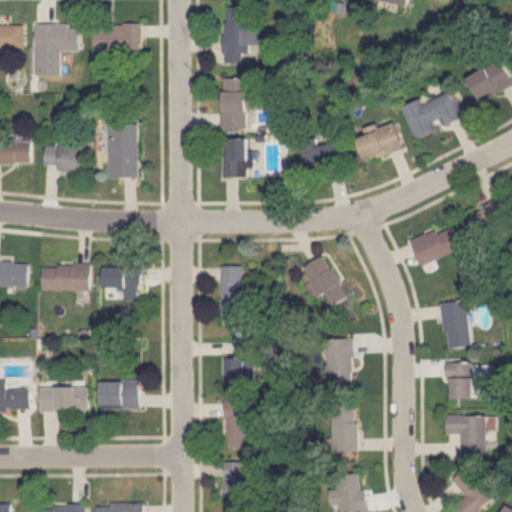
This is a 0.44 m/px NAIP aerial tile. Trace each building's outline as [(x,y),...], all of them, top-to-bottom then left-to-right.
[(259,29),(250,29),(250,6),(225,6),(225,62),(245,62),(245,54),(259,54),(259,29)] [(101,26),(114,26),(114,22),(148,21),(148,46),(102,47),(101,26)] [(35,22),(67,22),(67,26),(80,26),(80,50),(63,50),(64,77),(35,77),(35,22)] [(0,25),(25,25),(25,47),(0,47),(0,25)] [(484,100),(511,85),(511,75),(503,59),(471,76),(484,100)] [(223,128),(250,128),(250,91),(248,91),(248,77),(223,78),(223,128)] [(418,138),(439,130),(435,120),(444,117),(447,124),(465,117),(454,91),(423,103),(422,99),(405,106),(418,138)] [(367,159),(405,148),(398,122),(360,133),(367,159)] [(108,123),(137,123),(138,176),(108,176),(108,123)] [(0,138),(31,138),(31,162),(0,162),(0,138)] [(225,138),(225,176),(250,176),(250,138),(225,138)] [(303,147),(310,177),(347,169),(340,138),(303,147)] [(45,146),(61,147),(61,144),(84,146),(82,169),(59,168),(59,163),(44,162),(45,146)] [(500,232),(502,237),(511,233),(511,214),(505,198),(462,217),(473,243),(500,232)] [(461,245),(422,263),(410,238),(426,231),(426,233),(436,228),(438,233),(452,226),(461,245)] [(328,254),(305,266),(325,309),(349,298),(328,254)] [(0,260),(29,262),(27,286),(0,284),(0,260)] [(42,266),(57,266),(57,263),(74,263),(74,262),(91,262),(90,290),(41,288),(42,266)] [(221,264),(243,263),(243,314),(221,314),(221,264)] [(103,264),(102,285),(140,287),(141,266),(103,264)] [(449,329),(451,345),(474,343),(469,298),(442,300),(445,329),(449,329)] [(355,337),(329,339),(331,387),(357,385),(355,337)] [(223,356),(235,356),(236,340),(251,340),(250,384),(223,384),(223,356)] [(450,396),(483,396),(483,362),(450,362),(450,396)] [(0,378),(0,406),(28,406),(28,388),(7,388),(7,378),(0,378)] [(99,380),(139,379),(140,406),(100,407),(99,380)] [(38,386),(88,386),(88,409),(39,410),(38,386)] [(225,399),(253,398),(253,445),(230,445),(230,418),(225,418),(225,399)] [(334,451),(358,451),(358,405),(334,405),(334,451)] [(464,453),(490,453),(490,414),(448,414),(448,433),(464,433),(464,453)] [(226,460),(245,459),(246,492),(226,492),(226,460)] [(470,495),(461,502),(470,511),(478,511),(501,492),(475,462),(456,478),(470,495)] [(332,489),(334,511),(352,511),(369,510),(364,472),(338,476),(339,488),(332,489)] [(0,511),(0,498),(12,499),(11,511),(0,511)] [(36,511),(36,502),(83,500),(83,511),(36,511)] [(99,511),(99,503),(140,501),(140,511),(99,511)]
